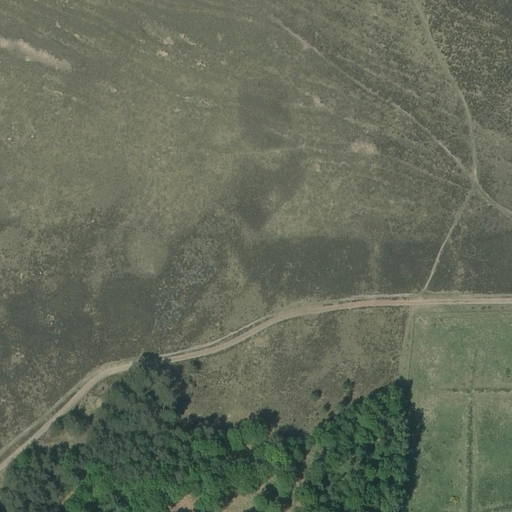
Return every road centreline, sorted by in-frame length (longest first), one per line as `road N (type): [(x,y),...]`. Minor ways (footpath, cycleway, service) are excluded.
road 1 (track): [(0,467),(99,375),(203,353),(293,314),(414,302)]
road 2 (track): [(414,302),(471,190),(474,160),(461,98),(412,0)]
